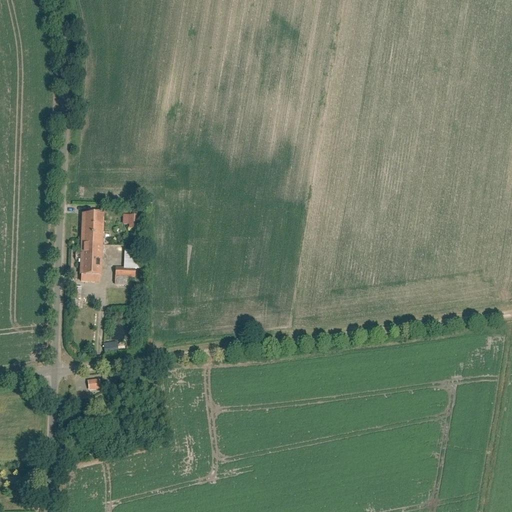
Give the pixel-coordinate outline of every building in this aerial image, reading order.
[(96,214),(81,214),(80,277),(95,277),(96,214)] [(115,285),(105,285),(106,308),(131,307),(130,286),(126,286),(125,278),(130,277),(129,269),(115,269),(115,285)] [(69,295),(79,297),(80,289),(71,287),(69,295)] [(79,308),(80,300),(70,300),(70,308),(79,308)] [(116,343),(102,344),(102,354),(116,353),(116,343)] [(85,381),(86,392),(98,391),(97,380),(85,381)]
